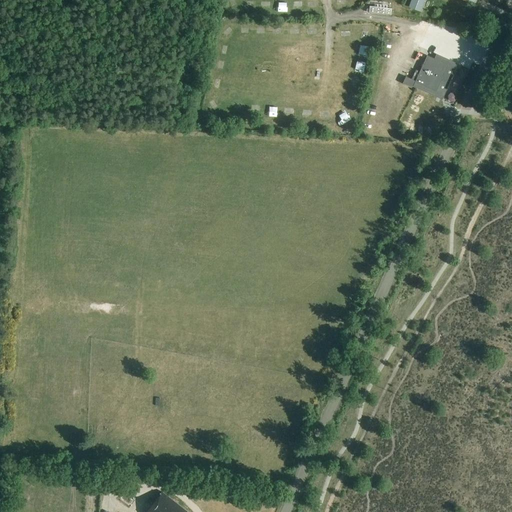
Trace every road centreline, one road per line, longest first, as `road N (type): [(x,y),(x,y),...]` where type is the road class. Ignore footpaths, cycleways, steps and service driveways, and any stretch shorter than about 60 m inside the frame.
road 1 (tertiary): [(284,511),(511,7)]
road 2 (track): [(327,511),(511,149)]
